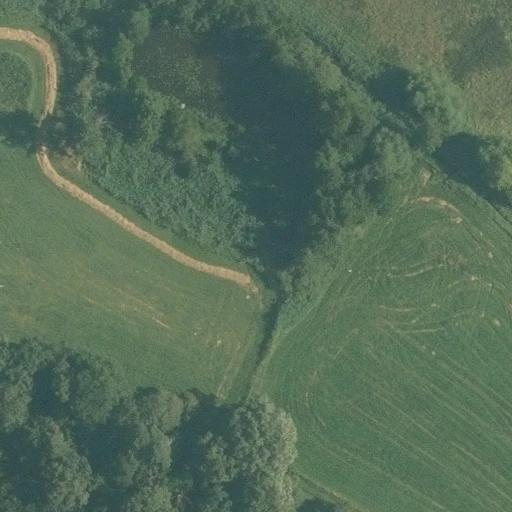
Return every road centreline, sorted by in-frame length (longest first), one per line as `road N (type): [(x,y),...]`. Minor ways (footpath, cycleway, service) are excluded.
road 1 (track): [(264,468),(222,436),(294,243)]
road 2 (track): [(153,511),(264,468),(334,511)]
